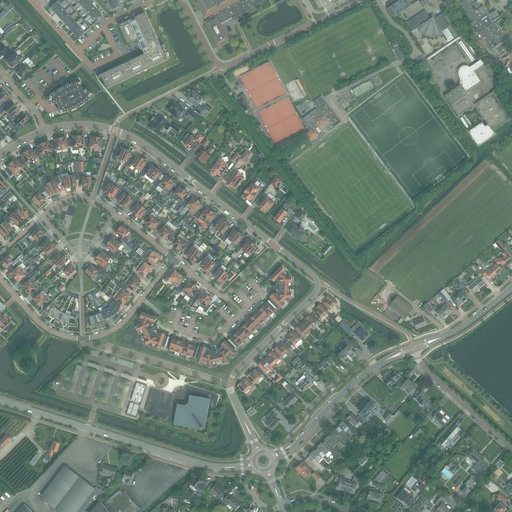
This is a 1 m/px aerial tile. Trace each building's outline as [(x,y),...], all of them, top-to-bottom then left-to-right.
[(59,0),(57,1),(50,7),(56,13),(63,7),(68,3),(65,0),(62,3),(59,0)] [(81,6),(84,9),(91,3),(90,3),(91,2),(88,0),(81,0),(79,3),(74,7),(76,10),(81,6)] [(113,0),(109,2),(112,10),(120,6),(118,2),(121,0),(113,0)] [(258,9),(267,4),(265,0),(197,0),(198,1),(197,2),(205,18),(209,16),(211,19),(205,22),(217,45),(229,39),(221,24),(232,18),(234,22),(241,18),(240,16),(248,12),(249,14),(256,10),(256,9),(258,9)] [(389,8),(388,9),(394,17),(411,6),(418,0),(393,0),(386,5),(389,8)] [(457,0),(460,3),(459,3),(472,22),(471,23),(474,26),(471,28),(471,27),(465,30),(474,43),(479,39),(475,33),(477,31),(479,34),(479,33),(480,33),(484,39),(486,41),(487,43),(491,49),(495,47),(502,42),(504,41),(511,35),(511,25),(508,28),(506,25),(502,19),(501,18),(501,19),(500,17),(500,16),(496,10),(490,14),(489,14),(488,12),(483,6),(481,7),(477,1),(478,0),(457,0)] [(93,6),(91,3),(84,9),(79,13),(82,16),(87,12),(89,15),(96,9),(96,8),(94,5),(93,6)] [(2,12),(5,15),(14,7),(11,4),(2,12)] [(65,10),(63,7),(56,13),(56,14),(58,17),(59,16),(61,19),(68,13),(73,9),(70,6),(65,10)] [(85,19),(87,22),(92,18),(95,21),(102,15),(96,9),(89,15),(85,19)] [(440,35),(443,34),(442,32),(447,28),(450,26),(442,14),(436,18),(435,16),(433,17),(431,15),(430,17),(425,10),(407,22),(412,31),(411,32),(417,28),(418,30),(419,31),(422,34),(425,35),(429,36),(432,37),(436,37),(437,36),(437,37),(439,36),(440,35)] [(64,22),(67,25),(73,19),(78,15),(76,12),(71,16),(68,13),(61,19),(62,20),(61,20),(64,23),(64,22)] [(135,20),(133,21),(132,18),(119,25),(128,45),(138,41),(141,47),(140,48),(141,50),(141,51),(143,50),(144,54),(127,62),(127,61),(114,67),(114,68),(97,76),(98,79),(102,77),(107,88),(168,60),(164,52),(165,51),(163,48),(165,47),(164,44),(161,46),(145,12),(134,17),(135,20)] [(76,22),(73,19),(67,25),(67,26),(69,29),(70,28),(72,31),(84,20),(81,18),(76,22)] [(81,28),(86,23),(84,20),(72,31),(78,37),(84,31),(81,28)] [(7,35),(13,29),(9,25),(3,31),(7,35)] [(417,28),(411,32),(416,40),(422,36),(418,31),(418,30),(417,28)] [(454,38),(447,28),(442,32),(443,34),(447,40),(447,39),(449,42),(454,38)] [(0,55),(3,53),(5,55),(10,51),(8,48),(7,49),(1,44),(0,44),(0,55)] [(400,61),(405,58),(400,47),(394,50),(395,52),(400,61)] [(18,57),(15,53),(12,56),(11,55),(8,58),(9,59),(6,61),(7,62),(7,63),(10,66),(11,67),(17,62),(20,64),(25,59),(21,55),(18,57)] [(492,76),(495,74),(490,67),(487,69),(481,60),(469,67),(468,67),(465,66),(462,67),(459,70),(459,73),(460,76),(462,79),(461,84),(444,96),(458,116),(474,105),(488,124),(485,126),(482,122),(468,131),(478,146),(495,134),(493,131),(511,119),(493,92),(491,93),(489,90),(497,84),(492,76)] [(16,74),(19,77),(20,76),(22,78),(31,70),(26,64),(17,73),(16,74)] [(62,87),(61,87),(54,92),(53,92),(46,99),(53,105),(53,104),(55,103),(57,104),(59,113),(68,111),(69,111),(77,107),(85,102),(85,101),(92,95),(85,89),(83,91),(82,90),(80,81),(79,81),(80,82),(71,84),(70,83),(70,84),(62,87)] [(193,104),(196,106),(194,109),(201,115),(205,110),(198,104),(202,98),(193,91),(191,95),(189,93),(186,97),(188,98),(187,99),(190,101),(190,102),(193,104)] [(241,96),(236,100),(247,115),(248,115),(246,113),(247,113),(248,105),(241,96)] [(317,108),(316,109),(302,119),(309,130),(307,135),(311,139),(316,139),(319,134),(315,129),(319,126),(325,126),(327,120),(329,119),(335,126),(341,122),(322,96),(313,102),(317,108)] [(223,108),(227,104),(221,99),(217,103),(223,108)] [(7,114),(15,106),(13,104),(11,102),(6,107),(4,104),(0,107),(0,111),(2,113),(4,111),(7,114)] [(169,111),(169,112),(171,114),(172,114),(177,118),(179,115),(180,116),(182,113),(184,110),(174,103),(168,111),(169,111)] [(7,119),(10,122),(16,117),(14,115),(16,113),(19,110),(16,107),(15,106),(7,114),(9,116),(7,119)] [(189,114),(195,118),(198,115),(191,110),(189,114)] [(16,117),(10,122),(14,127),(16,125),(18,128),(19,127),(26,121),(28,120),(27,120),(28,119),(26,116),(25,117),(23,115),(18,120),(16,117)] [(471,127),(473,125),(467,115),(465,116),(471,127)] [(159,131),(160,131),(162,132),(165,128),(167,130),(170,125),(166,122),(166,121),(160,117),(158,120),(154,116),(150,122),(154,125),(153,126),(155,127),(155,128),(155,129),(156,130),(157,130),(158,130),(159,131)] [(176,123),(172,127),(178,132),(181,128),(176,123)] [(186,139),(183,143),(185,144),(184,145),(187,147),(186,147),(189,150),(190,149),(197,141),(200,143),(204,137),(201,134),(199,133),(198,133),(196,136),(193,134),(192,136),(191,136),(188,140),(186,139)] [(72,146),(72,148),(72,151),(78,150),(78,147),(78,136),(75,136),(75,137),(72,137),(72,139),(69,139),(70,146),(72,146)] [(78,136),(78,147),(84,147),(84,146),(86,146),(87,139),(84,138),(83,136),(80,136),(78,136)] [(238,136),(234,141),(239,145),(243,140),(238,136)] [(60,138),(59,138),(62,149),(67,148),(67,147),(70,146),(69,139),(66,139),(65,137),(62,138),(60,138)] [(89,146),(89,148),(88,150),(94,151),(94,149),(96,137),(93,137),(90,137),(90,139),(87,139),(86,146),(89,146)] [(96,137),(94,149),(100,149),(100,148),(103,148),(105,141),(101,141),(102,139),(99,138),(96,137)] [(54,142),(51,143),(53,150),(56,149),(56,150),(62,149),(59,138),(57,139),(54,140),(54,142)] [(42,143),(46,154),(51,152),(51,150),(53,150),(51,143),(48,143),(47,142),(44,143),(44,142),(42,143)] [(41,156),(46,154),(42,143),(42,144),(39,144),(40,145),(37,146),(37,148),(35,149),(38,156),(40,155),(41,156)] [(121,160),(126,150),(126,149),(126,150),(124,149),(121,147),(118,154),(115,152),(116,152),(115,152),(113,159),(115,160),(117,157),(119,158),(119,159),(121,160)] [(205,163),(210,156),(215,150),(211,147),(207,152),(203,149),(203,150),(202,150),(197,157),(201,161),(201,160),(205,163)] [(26,151),(25,152),(31,161),(33,164),(38,161),(36,158),(36,157),(38,156),(35,149),(32,151),(31,149),(28,150),(26,152),(26,151)] [(127,150),(126,150),(121,160),(122,160),(124,161),(127,162),(125,165),(128,166),(131,160),(129,159),(131,152),(129,151),(126,150),(127,150)] [(240,159),(245,163),(251,155),(246,151),(240,159)] [(22,157),(19,159),(24,165),(26,163),(27,164),(31,161),(25,152),(23,153),(21,155),(22,157)] [(237,154),(232,160),(235,163),(240,156),(237,154)] [(136,168),(142,158),(140,157),(137,155),(134,161),(131,160),(128,166),(130,168),(132,165),(134,166),(136,168)] [(142,158),(136,168),(139,169),(141,170),(139,173),(142,175),(146,169),(143,167),(147,162),(144,160),(142,158)] [(11,162),(11,163),(18,171),(23,167),(22,166),(24,165),(19,159),(17,161),(15,159),(13,161),(11,163),(11,162)] [(225,162),(221,160),(220,160),(212,170),(213,170),(212,171),(213,172),(212,172),(212,173),(214,175),(215,174),(216,174),(217,173),(220,176),(228,166),(224,163),(225,162)] [(14,175),(17,177),(21,174),(18,171),(11,163),(9,164),(9,165),(7,167),(8,168),(6,171),(5,170),(10,176),(13,174),(14,175)] [(148,171),(146,169),(142,175),(144,177),(146,174),(148,176),(150,177),(150,178),(157,169),(157,168),(157,169),(155,167),(152,165),(148,171)] [(152,183),(155,185),(159,180),(157,178),(161,172),(159,170),(157,169),(150,178),(152,179),(154,181),(152,183)] [(232,186),(235,189),(244,177),(240,175),(241,175),(240,174),(240,173),(238,172),(237,172),(236,171),(227,183),(228,184),(228,185),(229,186),(230,186),(231,187),(232,186)] [(75,180),(79,180),(79,172),(75,172),(75,177),(74,177),(74,175),(71,176),(71,175),(68,176),(70,187),(73,187),(73,186),(76,186),(75,180)] [(83,172),(79,172),(79,180),(82,179),(82,186),(85,186),(87,186),(87,187),(88,187),(88,186),(90,187),(90,184),(91,184),(91,182),(91,181),(91,177),(90,177),(91,173),(90,172),(86,172),(85,173),(84,172),(83,172)] [(70,187),(68,176),(66,176),(66,177),(62,177),(63,179),(62,179),(60,175),(57,176),(59,183),(63,182),(65,188),(68,187),(68,188),(70,187)] [(48,183),(54,193),(56,192),(59,190),(56,185),(59,183),(57,176),(54,177),(55,182),(54,182),(53,180),(51,182),(48,183)] [(158,186),(163,189),(171,179),(170,179),(166,176),(162,181),(159,180),(155,185),(157,187),(158,186)] [(277,188),(282,182),(276,177),(271,184),(277,188)] [(108,195),(114,186),(112,184),(112,185),(109,183),(111,180),(107,178),(104,185),(105,185),(107,186),(104,192),(106,194),(108,195)] [(166,194),(169,196),(173,190),(171,188),(175,183),(171,180),(171,179),(163,189),(167,193),(166,194)] [(54,193),(48,183),(46,184),(46,185),(43,186),(44,188),(43,188),(40,185),(38,187),(42,193),(46,191),(49,196),(51,194),(52,194),(54,193)] [(254,184),(252,183),(248,188),(245,192),(246,194),(244,196),(245,197),(244,197),(248,200),(248,199),(249,200),(251,197),(252,198),(256,194),(255,194),(259,189),(258,187),(254,184)] [(117,192),(119,194),(124,188),(121,186),(119,189),(116,187),(114,186),(108,195),(108,196),(108,195),(111,197),(111,196),(113,198),(117,192)] [(35,190),(33,192),(36,195),(32,199),(34,201),(34,202),(35,204),(36,204),(38,206),(40,204),(42,202),(44,200),(40,195),(42,193),(38,187),(35,189),(35,190)] [(172,197),(176,200),(184,190),(180,187),(175,192),(173,190),(169,196),(171,198),(172,197)] [(129,196),(127,194),(129,192),(124,188),(119,194),(122,196),(118,201),(120,203),(122,205),(129,196)] [(184,190),(176,200),(180,203),(175,210),(178,212),(182,207),(187,201),(184,199),(189,194),(184,190)] [(133,205),(138,199),(135,197),(133,200),(131,198),(129,196),(122,205),(124,206),(127,208),(131,203),(133,205)] [(186,207),(190,211),(198,200),(198,201),(193,197),(189,203),(187,201),(182,207),(185,209),(186,207)] [(261,204),(259,207),(259,208),(263,211),(263,210),(265,211),(267,208),(269,209),(274,203),(273,202),(273,201),(269,198),(268,199),(266,197),(264,200),(263,201),(264,201),(262,204),(261,203),(262,203),(261,203),(261,204)] [(135,216),(136,216),(143,207),(143,206),(142,207),(140,205),(142,203),(142,202),(138,199),(133,205),(136,206),(131,212),(134,214),(136,215),(135,216)] [(198,201),(198,200),(190,211),(194,214),(193,215),(196,217),(200,211),(198,210),(202,204),(198,201)] [(11,210),(13,213),(21,221),(23,219),(22,219),(25,217),(20,212),(22,210),(22,211),(23,210),(18,205),(15,202),(12,205),(12,206),(11,208),(11,210)] [(147,215),(151,209),(149,207),(147,210),(145,209),(145,208),(143,207),(136,216),(138,217),(140,219),(145,213),(147,215)] [(199,218),(204,221),(212,211),(211,211),(207,208),(203,213),(200,211),(196,217),(198,219),(199,218)] [(282,209),(275,218),(276,219),(276,220),(276,221),(277,222),(278,222),(279,221),(280,222),(283,219),(285,217),(284,216),(285,216),(287,218),(293,211),(290,208),(286,212),(282,209)] [(149,226),(157,216),(153,213),(154,212),(151,209),(147,215),(149,217),(145,222),(147,224),(147,225),(149,226)] [(296,217),(301,221),(306,214),(301,210),(296,217)] [(207,226),(209,228),(214,222),(212,220),(216,215),(211,212),(212,211),(204,221),(208,225),(207,226)] [(7,214),(4,216),(9,222),(12,220),(16,225),(18,223),(19,223),(20,221),(21,221),(13,213),(11,215),(9,217),(7,214)] [(70,220),(69,226),(74,227),(77,214),(70,213),(68,220),(70,220)] [(0,224),(8,233),(10,231),(9,231),(12,229),(7,224),(9,222),(4,216),(2,219),(4,221),(2,223),(0,225),(0,224)] [(161,220),(157,216),(149,226),(150,226),(152,228),(154,230),(158,224),(161,226),(165,220),(163,218),(161,220)] [(218,231),(225,222),(223,220),(220,219),(216,224),(214,222),(209,228),(212,230),(214,227),(216,229),(218,231)] [(163,237),(171,227),(167,224),(168,222),(165,220),(161,226),(163,228),(159,233),(161,235),(163,237)] [(218,231),(215,235),(217,236),(222,240),(228,233),(225,231),(229,226),(227,224),(225,222),(218,231)] [(171,227),(163,237),(165,239),(165,238),(168,240),(172,235),(174,237),(179,231),(177,229),(177,228),(172,225),(171,227)] [(300,240),(301,239),(304,241),(307,237),(304,235),(305,234),(302,231),(303,230),(298,227),(297,227),(294,225),(289,232),(293,235),(295,237),(296,237),(300,240)] [(122,237),(120,239),(126,244),(130,239),(126,236),(129,232),(126,230),(126,229),(126,228),(124,227),(123,227),(122,226),(120,228),(118,230),(117,233),(122,237)] [(32,245),(34,247),(40,242),(38,240),(43,235),(41,233),(39,231),(37,229),(36,230),(35,230),(33,232),(33,233),(31,235),(34,239),(36,241),(32,245)] [(230,235),(228,233),(222,240),(224,242),(225,241),(229,244),(229,245),(232,242),(232,241),(239,232),(237,231),(236,231),(234,229),(230,235)] [(177,248),(185,238),(180,234),(181,233),(179,231),(174,237),(177,239),(172,244),(175,246),(177,248)] [(234,247),(237,249),(241,243),(239,242),(243,236),(241,234),(239,233),(239,232),(232,241),(232,242),(232,241),(234,243),(236,245),(234,247)] [(124,246),(126,244),(120,239),(118,242),(113,237),(111,240),(109,242),(118,249),(120,247),(119,246),(121,244),(124,246)] [(189,241),(185,238),(177,248),(179,249),(181,251),(186,246),(188,247),(193,242),(190,240),(189,241)] [(40,242),(34,247),(37,249),(38,249),(39,251),(41,249),(43,251),(42,251),(43,251),(51,244),(49,242),(47,240),(42,244),(40,242)] [(241,243),(237,249),(239,251),(241,249),(244,250),(243,250),(245,252),(252,243),(250,242),(248,240),(243,245),(241,243)] [(499,240),(495,243),(501,250),(504,247),(499,240)] [(118,249),(109,242),(108,244),(106,247),(111,251),(109,253),(115,258),(118,260),(122,256),(116,251),(118,249)] [(190,258),(190,259),(197,249),(195,248),(193,246),(195,244),(193,242),(188,247),(190,249),(186,255),(189,257),(188,257),(190,258)] [(253,243),(252,243),(245,252),(246,252),(248,254),(248,253),(250,255),(248,258),(250,260),(255,254),(253,252),(257,247),(254,245),(252,243),(253,243)] [(51,244),(43,251),(43,252),(43,251),(44,253),(45,253),(46,255),(44,258),(46,260),(52,255),(50,253),(55,248),(53,246),(51,244)] [(139,247),(136,252),(141,255),(148,261),(150,259),(156,263),(158,261),(159,259),(160,259),(159,259),(161,257),(159,255),(159,254),(157,253),(156,253),(154,251),(150,255),(151,256),(144,251),(139,247)] [(198,250),(197,249),(190,259),(191,259),(191,258),(193,260),(195,262),(199,256),(202,258),(206,252),(204,250),(202,253),(199,251),(197,250),(198,250)] [(98,255),(98,256),(107,263),(107,262),(109,260),(110,258),(113,260),(115,258),(109,253),(107,255),(102,251),(100,254),(98,256),(98,255)] [(504,256),(502,258),(499,258),(499,259),(498,260),(500,263),(502,265),(505,263),(507,265),(511,261),(511,260),(507,254),(504,251),(502,253),(502,254),(504,256)] [(204,269),(211,260),(209,259),(207,257),(209,254),(206,252),(202,258),(204,260),(200,265),(202,267),(204,269)] [(54,264),(54,265),(63,257),(61,255),(59,253),(54,257),(52,255),(46,260),(48,262),(51,260),(53,262),(54,264)] [(142,261),(139,265),(149,273),(148,272),(152,268),(147,264),(148,261),(141,255),(139,257),(139,258),(141,259),(141,260),(142,261)] [(11,264),(13,266),(19,261),(19,260),(21,259),(19,256),(12,262),(11,260),(7,256),(5,258),(4,258),(2,260),(2,261),(0,262),(2,264),(4,266),(6,268),(11,264)] [(107,263),(98,256),(97,258),(95,260),(100,264),(99,267),(104,271),(106,269),(104,267),(105,264),(105,265),(107,263)] [(63,257),(54,265),(55,264),(56,266),(58,268),(56,271),(58,273),(63,268),(61,266),(66,261),(64,259),(63,257)] [(494,266),(491,269),(496,275),(502,270),(498,265),(500,263),(498,260),(496,258),(494,260),(496,263),(494,265),(494,266)] [(211,260),(204,269),(206,271),(209,272),(213,267),(215,269),(220,263),(217,261),(215,264),(213,262),(211,260)] [(19,261),(13,266),(15,268),(10,273),(14,277),(23,269),(20,265),(21,264),(19,261)] [(218,280),(225,271),(223,269),(223,270),(220,268),(223,265),(220,263),(215,269),(218,271),(214,276),(216,278),(218,280)] [(93,277),(96,273),(100,275),(101,273),(104,276),(106,273),(104,271),(99,267),(97,269),(91,265),(89,267),(88,269),(87,270),(86,272),(88,273),(88,274),(89,275),(90,275),(93,277)] [(134,269),(132,271),(138,275),(139,273),(145,277),(148,273),(149,273),(139,265),(137,267),(134,265),(132,268),(134,269)] [(65,270),(63,268),(58,273),(60,275),(64,272),(66,274),(69,278),(72,276),(73,276),(74,275),(74,274),(74,273),(76,272),(74,270),(75,270),(74,270),(73,268),(72,268),(70,266),(65,270)] [(281,268),(281,267),(271,277),(274,281),(275,281),(276,282),(276,286),(273,286),(273,289),(276,289),(276,292),(275,294),(274,293),(270,297),(271,298),(265,303),(273,312),(279,306),(280,307),(281,307),(282,307),(284,305),(284,304),(284,303),(283,302),(286,298),(291,298),(291,297),(291,296),(291,294),(291,293),(291,292),(288,292),(288,282),(291,282),(291,281),(292,281),(292,279),(291,278),(291,277),(287,277),(283,273),(285,271),(284,271),(284,269),(283,268),(281,268)] [(27,273),(23,269),(14,277),(18,281),(23,277),(25,279),(33,272),(31,269),(27,273)] [(496,275),(491,269),(488,271),(488,270),(485,273),(483,270),(480,272),(484,276),(486,274),(490,279),(496,275)] [(25,290),(26,290),(35,282),(31,278),(36,273),(34,271),(33,272),(25,279),(27,281),(22,286),(26,290),(25,290)] [(131,274),(128,279),(138,286),(141,282),(136,278),(138,275),(132,271),(130,273),(131,274)] [(168,281),(172,284),(180,274),(178,273),(175,271),(171,276),(169,275),(169,274),(164,280),(167,282),(168,281)] [(225,271),(218,280),(220,281),(223,283),(227,278),(229,280),(235,274),(231,272),(229,275),(227,273),(225,271)] [(175,289),(178,291),(183,285),(180,283),(184,278),(182,276),(180,274),(172,284),(177,288),(175,289)] [(478,275),(473,280),(473,281),(474,282),(479,288),(485,283),(480,277),(478,275)] [(462,284),(461,283),(456,277),(453,280),(459,286),(462,284)] [(123,282),(121,284),(127,289),(129,287),(134,291),(137,286),(138,287),(138,286),(128,279),(124,283),(123,282)] [(473,293),(479,288),(474,282),(473,281),(470,284),(471,284),(468,287),(473,293)] [(39,286),(35,282),(26,290),(29,294),(35,290),(37,292),(42,287),(40,285),(39,286)] [(185,287),(183,285),(178,291),(181,293),(182,292),(186,295),(194,285),(192,283),(192,284),(189,282),(185,287)] [(120,288),(117,292),(127,300),(130,296),(125,291),(127,289),(121,284),(119,287),(120,288)] [(189,300),(192,302),(196,296),(194,294),(198,289),(196,287),(194,285),(186,295),(190,298),(189,300)] [(44,290),(42,287),(37,292),(39,294),(34,299),(37,303),(47,295),(43,291),(44,290)] [(460,293),(457,295),(463,302),(467,299),(466,299),(468,297),(459,287),(457,289),(460,292),(459,292),(460,293)] [(460,305),(463,302),(457,295),(455,297),(454,296),(453,297),(451,294),(449,295),(444,289),(443,289),(441,291),(445,296),(447,299),(449,301),(451,298),(458,306),(459,304),(460,305)] [(444,306),(442,308),(447,315),(451,312),(450,312),(452,310),(446,303),(444,301),(447,299),(445,296),(441,291),(438,293),(443,300),(441,302),(444,305),(443,305),(444,306)] [(110,298),(114,301),(116,303),(118,300),(123,305),(127,300),(117,292),(114,297),(112,296),(110,298)] [(200,306),(208,296),(206,294),(205,294),(203,293),(199,298),(196,296),(192,302),(195,304),(196,303),(200,306)] [(50,299),(47,295),(37,303),(41,307),(46,303),(48,305),(50,303),(54,300),(52,298),(50,299)] [(324,303),(322,305),(327,311),(329,309),(330,310),(333,306),(337,303),(330,295),(329,296),(328,296),(327,297),(327,299),(326,299),(323,303),(324,303)] [(404,319),(413,308),(397,295),(389,306),(404,319)] [(208,296),(200,306),(204,309),(203,311),(206,313),(210,307),(210,306),(210,307),(208,305),(212,300),(210,298),(208,296)] [(110,305),(117,313),(120,309),(119,308),(121,307),(116,303),(114,301),(112,303),(110,305)] [(263,301),(261,303),(264,307),(262,309),(269,316),(273,312),(265,303),(263,301)] [(45,312),(48,315),(55,307),(54,307),(52,305),(50,303),(48,305),(44,309),(45,311),(45,312)] [(433,310),(427,303),(423,306),(429,313),(433,310)] [(314,312),(312,314),(318,320),(320,318),(320,319),(324,315),(324,316),(328,312),(327,311),(322,305),(321,304),(320,305),(319,305),(317,306),(317,308),(317,309),(314,312)] [(107,308),(105,309),(111,317),(112,315),(113,316),(117,313),(110,305),(109,306),(107,308)] [(447,315),(442,308),(439,310),(435,306),(432,308),(442,319),(444,317),(444,318),(447,315)] [(55,308),(55,307),(48,315),(52,318),(53,317),(55,319),(60,311),(57,310),(55,308)] [(265,320),(269,316),(262,309),(259,311),(256,308),(254,310),(265,320)] [(109,318),(111,317),(105,309),(103,311),(101,312),(100,312),(105,321),(109,319),(109,318)] [(235,310),(231,313),(232,314),(228,317),(231,321),(234,318),(233,316),(238,313),(235,310)] [(260,325),(265,320),(254,310),(252,312),(255,315),(253,317),(260,325)] [(56,321),(61,323),(65,313),(64,313),(62,312),(60,311),(55,319),(57,320),(56,321)] [(97,314),(95,315),(98,323),(100,322),(101,323),(105,321),(100,312),(100,313),(97,314)] [(65,314),(65,313),(61,323),(65,325),(66,324),(68,324),(70,316),(68,315),(65,314)] [(156,317),(151,315),(142,313),(142,314),(141,314),(141,316),(141,317),(141,318),(143,318),(141,324),(138,326),(138,327),(138,328),(139,329),(140,330),(142,329),(146,336),(147,338),(145,340),(145,341),(146,343),(147,343),(147,344),(151,342),(156,344),(155,347),(156,347),(157,348),(159,348),(160,348),(161,348),(161,346),(164,339),(165,335),(160,333),(160,334),(158,333),(156,330),(159,328),(158,325),(155,327),(153,324),(154,322),(156,317)] [(306,320),(302,323),(309,330),(312,327),(316,323),(315,322),(318,320),(312,314),(310,317),(309,316),(307,316),(306,317),(306,319),(305,320),(306,320)] [(12,323),(12,322),(10,320),(9,320),(9,319),(8,320),(3,315),(0,317),(0,325),(1,326),(1,327),(4,331),(5,330),(5,331),(7,331),(8,330),(8,328),(8,327),(12,323)] [(96,324),(98,323),(95,315),(93,315),(93,316),(89,316),(90,322),(89,322),(88,323),(89,325),(90,326),(96,325),(96,324)] [(72,316),(70,316),(68,324),(70,325),(70,326),(76,327),(77,326),(77,324),(76,322),(75,322),(76,317),(72,316)] [(248,316),(246,318),(256,329),(260,325),(253,317),(251,319),(248,316)] [(252,333),(253,332),(256,329),(246,318),(243,320),(247,323),(245,325),(252,333)] [(423,318),(414,322),(416,329),(426,325),(423,318)] [(343,321),(339,325),(349,336),(353,332),(351,330),(343,321)] [(296,330),(294,332),(299,338),(301,336),(302,337),(306,333),(309,330),(302,323),(299,326),(298,326),(297,326),(296,327),(296,329),(295,330),(296,330)] [(248,337),(252,333),(245,325),(242,328),(239,324),(237,326),(248,337)] [(238,332),(236,334),(243,341),(248,337),(237,326),(235,329),(238,332)] [(351,330),(353,332),(354,332),(363,341),(368,334),(360,326),(357,329),(354,327),(351,330)] [(287,339),(285,342),(290,347),(292,345),(293,346),(296,342),(296,343),(300,339),(299,338),(294,332),(293,332),(292,332),(291,332),(290,333),(290,335),(289,335),(289,336),(286,339),(287,339)] [(239,346),(240,345),(243,341),(236,334),(234,336),(231,333),(228,335),(231,337),(239,346)] [(165,335),(164,339),(161,346),(169,349),(173,338),(165,335)] [(169,349),(175,351),(178,341),(175,340),(177,336),(174,335),(173,338),(169,349)] [(226,342),(230,345),(234,350),(239,345),(239,346),(231,337),(226,342)] [(175,351),(176,351),(181,353),(185,339),(182,338),(181,342),(178,341),(175,351)] [(344,342),(335,351),(341,357),(345,352),(346,353),(351,348),(349,346),(352,344),(346,338),(343,341),(344,342)] [(188,340),(185,339),(181,353),(186,355),(190,345),(187,344),(188,340)] [(186,355),(191,356),(192,357),(196,345),(197,342),(194,341),(192,346),(190,345),(186,355)] [(202,347),(200,351),(198,358),(197,360),(198,360),(199,361),(201,362),(202,362),(202,361),(202,362),(203,359),(207,361),(208,365),(209,365),(210,366),(212,365),(212,364),(213,364),(213,362),(223,359),(223,362),(224,362),(225,362),(227,362),(228,361),(227,356),(230,353),(232,355),(233,354),(234,354),(235,353),(235,352),(236,351),(234,350),(230,345),(226,342),(226,341),(222,345),(220,348),(217,349),(216,345),(213,346),(213,349),(210,350),(207,349),(207,348),(202,347)] [(275,350),(276,351),(281,356),(282,357),(286,353),(289,350),(288,349),(290,347),(285,342),(283,344),(282,343),(279,346),(278,347),(278,346),(276,346),(275,347),(275,349),(275,350)] [(318,347),(323,352),(326,349),(321,344),(318,347)] [(198,358),(200,351),(202,347),(196,346),(196,345),(192,357),(192,356),(198,358)] [(279,358),(281,356),(276,351),(273,353),(273,352),(272,352),(270,352),(269,353),(269,355),(269,356),(266,359),(272,366),(276,363),(280,359),(279,358)] [(326,358),(318,366),(323,371),(328,366),(329,367),(334,362),(329,357),(327,359),(326,358)] [(259,366),(257,369),(262,374),(265,372),(266,373),(269,369),(272,366),(266,359),(263,362),(262,362),(260,362),(259,363),(259,365),(258,366),(259,366)] [(247,377),(248,378),(253,383),(254,384),(258,380),(261,377),(260,376),(262,374),(257,369),(255,371),(254,370),(251,373),(250,374),(250,373),(249,373),(248,375),(248,376),(247,377)] [(303,375),(295,383),(297,386),(302,391),(308,385),(310,387),(313,384),(311,382),(313,379),(306,372),(303,375)] [(392,373),(390,374),(390,373),(383,380),(388,385),(391,381),(394,384),(401,377),(396,372),(393,374),(392,373)] [(251,385),(253,383),(248,378),(246,380),(245,379),(242,382),(241,383),(240,383),(239,384),(239,385),(238,386),(245,393),(249,389),(252,386),(251,385)] [(404,379),(398,386),(400,388),(402,386),(404,388),(405,386),(408,389),(407,391),(411,395),(416,390),(413,388),(416,386),(408,379),(406,381),(404,380),(404,379)] [(288,384),(285,381),(282,384),(285,387),(291,393),(294,390),(288,384)] [(137,383),(131,399),(141,402),(146,386),(137,383)] [(194,428),(197,428),(205,430),(206,422),(207,420),(207,419),(207,420),(206,420),(208,415),(207,415),(208,411),(209,407),(209,406),(209,407),(209,406),(215,408),(218,397),(185,386),(184,390),(183,390),(182,390),(180,390),(179,390),(178,391),(177,392),(176,393),(175,394),(175,395),(152,388),(145,410),(151,412),(151,415),(166,420),(167,417),(175,420),(174,424),(180,425),(182,425),(182,426),(181,426),(186,426),(186,427),(190,427),(195,428),(194,428)] [(433,407),(431,405),(433,404),(426,398),(427,396),(422,391),(415,399),(424,407),(424,408),(427,411),(428,411),(429,409),(430,410),(433,407)] [(292,394),(283,403),(282,402),(281,402),(280,404),(280,405),(283,408),(286,405),(289,408),(298,399),(292,394)] [(368,410),(370,412),(373,409),(370,407),(374,403),(368,397),(362,404),(368,410)] [(130,402),(127,414),(136,416),(140,405),(130,402)] [(362,404),(358,408),(361,411),(358,414),(361,417),(362,417),(362,416),(365,419),(370,413),(371,414),(371,413),(370,412),(368,410),(362,404)] [(435,415),(433,418),(439,423),(443,427),(445,424),(446,424),(451,418),(446,413),(445,414),(440,409),(437,412),(435,414),(435,415)] [(277,415),(272,410),(266,417),(269,420),(265,423),(272,430),(279,422),(274,418),(277,415)] [(388,412),(383,417),(387,421),(392,415),(388,412)] [(352,413),(347,418),(355,425),(359,421),(364,426),(366,423),(359,416),(357,418),(352,413)] [(338,425),(335,428),(340,432),(339,433),(342,435),(342,436),(350,443),(353,439),(345,432),(349,428),(341,420),(337,425),(338,425)] [(443,438),(438,444),(441,447),(443,446),(445,448),(447,446),(450,448),(460,437),(457,434),(461,430),(459,428),(460,426),(456,423),(449,431),(451,433),(445,441),(443,438)] [(331,432),(328,435),(333,440),(332,440),(335,443),(343,450),(346,447),(338,439),(342,436),(342,435),(339,433),(340,432),(335,428),(334,427),(330,432),(331,432)] [(419,427),(413,434),(416,436),(422,430),(419,427)] [(6,435),(0,440),(0,450),(10,440),(6,435)] [(324,440),(321,442),(325,447),(328,450),(330,451),(336,457),(339,454),(331,447),(335,443),(332,440),(333,440),(328,435),(327,435),(323,439),(324,440)] [(49,458),(50,456),(51,456),(53,450),(57,451),(59,443),(58,443),(59,443),(56,442),(53,441),(52,446),(51,445),(48,454),(46,454),(45,457),(49,458)] [(317,447),(314,450),(318,454),(321,457),(328,464),(332,461),(326,455),(324,454),(328,450),(325,447),(321,442),(320,442),(316,446),(317,447)] [(314,458),(311,461),(308,458),(305,461),(313,469),(315,472),(318,468),(321,471),(325,468),(317,461),(321,457),(318,454),(313,449),(309,453),(314,458)] [(473,451),(468,457),(472,460),(473,458),(478,462),(476,465),(474,467),(476,469),(481,473),(488,465),(485,462),(486,461),(484,460),(483,459),(484,459),(475,450),(474,450),(473,451)] [(357,460),(360,463),(362,464),(368,458),(363,453),(357,460)] [(504,458),(500,463),(503,467),(508,462),(504,458)] [(313,469),(305,461),(304,461),(296,469),(305,477),(313,469)] [(104,469),(102,472),(112,475),(110,479),(108,478),(106,482),(111,483),(112,480),(114,480),(117,469),(101,464),(100,468),(104,469)] [(59,511),(85,511),(87,511),(84,509),(96,495),(99,497),(103,491),(100,488),(99,490),(96,487),(95,488),(65,465),(40,497),(59,511)] [(131,479),(133,474),(133,473),(132,474),(129,473),(126,472),(126,471),(125,471),(123,477),(127,479),(126,483),(131,485),(132,480),(131,479)] [(321,477),(315,472),(312,475),(318,480),(321,477)] [(330,481),(332,483),(338,476),(336,474),(330,481)] [(203,493),(207,488),(202,484),(203,482),(197,477),(191,484),(197,489),(198,488),(203,493)] [(340,484),(339,488),(345,490),(353,493),(356,485),(359,486),(361,479),(354,477),(352,483),(346,481),(347,480),(341,478),(341,479),(340,484)] [(224,496),(222,494),(225,491),(216,483),(211,489),(219,497),(218,498),(220,500),(224,496)] [(422,483),(417,488),(422,492),(426,486),(422,483)] [(370,487),(367,490),(367,491),(368,490),(370,491),(368,498),(379,501),(381,494),(376,492),(377,490),(370,487)] [(401,493),(397,498),(401,502),(403,500),(403,501),(405,502),(404,503),(407,505),(414,495),(411,493),(411,492),(405,487),(400,493),(401,493)] [(135,511),(140,508),(125,491),(123,493),(120,490),(103,504),(100,501),(89,511),(135,511)] [(497,495),(499,496),(496,499),(497,500),(496,501),(499,504),(494,509),(495,509),(494,511),(495,511),(497,511),(503,511),(506,508),(503,505),(505,502),(505,503),(508,500),(500,492),(497,495)] [(230,509),(232,507),(235,510),(241,504),(232,496),(231,497),(228,495),(224,500),(228,504),(227,506),(230,509)] [(440,495),(434,503),(436,505),(443,497),(440,495)] [(422,497),(415,506),(422,511),(425,507),(429,510),(433,506),(422,497)] [(451,511),(452,511),(449,510),(451,508),(448,505),(447,507),(442,503),(437,509),(438,510),(435,511),(451,511)]
